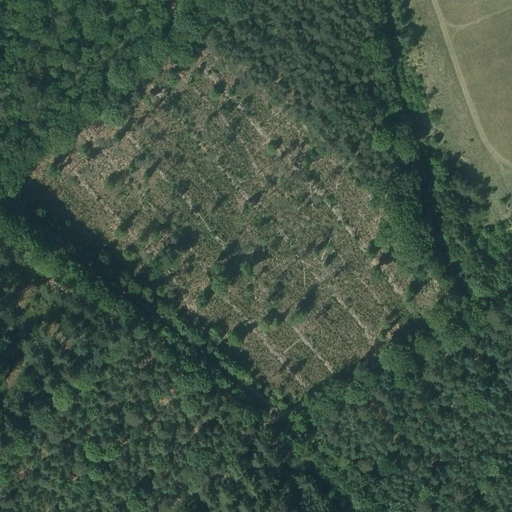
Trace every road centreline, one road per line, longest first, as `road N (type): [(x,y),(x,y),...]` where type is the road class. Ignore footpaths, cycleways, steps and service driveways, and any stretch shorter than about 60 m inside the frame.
road 1 (track): [(10,184),(290,410)]
road 2 (unknown): [(458,308),(412,221),(416,165),(384,0)]
road 3 (track): [(431,0),(482,142),(511,179)]
road 4 (track): [(196,24),(78,125)]
road 5 (track): [(402,511),(290,410)]
